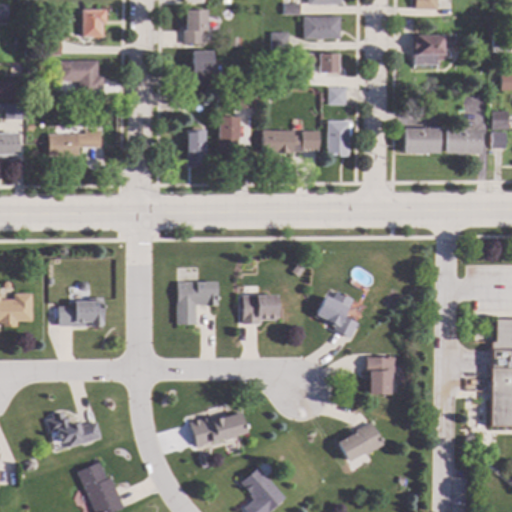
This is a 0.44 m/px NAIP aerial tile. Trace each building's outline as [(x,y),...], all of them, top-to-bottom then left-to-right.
[(434,0),(434,11),(412,11),(411,0),(434,0)] [(297,15),(281,15),(281,5),(297,5),(297,15)] [(46,18),(25,18),(25,9),(46,10),(46,18)] [(203,32),(199,32),(199,46),(180,45),(180,27),(183,27),(183,11),(204,12),(203,32)] [(103,25),(99,25),(99,38),(80,38),(80,12),(103,12),(103,25)] [(337,40),(300,40),(301,19),(337,19),(337,40)] [(285,51),(268,50),(268,34),(285,35),(285,51)] [(450,46),(449,46),(449,57),(442,57),(442,63),(435,63),(435,66),(412,66),(412,57),(410,57),(409,36),(413,36),(413,35),(450,34),(450,46)] [(508,53),(490,54),(489,35),(508,35),(508,53)] [(58,56),(42,56),(42,40),(58,40),(58,56)] [(209,86),(183,86),(183,66),(189,66),(189,53),(210,53),(209,86)] [(336,74),(316,73),(316,67),(300,67),(300,56),(336,56),(336,74)] [(94,77),(100,77),(100,96),(76,96),(76,82),(57,82),(57,63),(95,64),(94,77)] [(307,84),(289,84),(289,70),(307,70),(307,84)] [(511,92),(498,92),(498,74),(511,74),(511,92)] [(9,100),(0,100),(0,84),(9,84),(9,100)] [(343,106),(325,106),(325,90),(343,90),(343,106)] [(251,109),(233,109),(233,93),(251,93),(251,109)] [(18,120),(2,119),(3,105),(19,106),(18,120)] [(504,131),(488,131),(488,112),(504,112),(504,131)] [(234,154),(215,154),(215,118),(235,119),(234,154)] [(345,157),(324,157),(324,122),(345,123),(345,157)] [(96,149),(75,149),(75,158),(57,158),(57,157),(46,156),(46,136),(82,136),(82,131),(96,131),(96,149)] [(436,154),(400,154),(400,131),(435,131),(436,154)] [(477,155),(442,155),(442,131),(477,131),(477,155)] [(201,168),(183,168),(183,132),(202,132),(201,168)] [(315,150),(299,150),(299,153),(290,153),(290,155),(259,154),(259,132),(290,133),(290,139),(299,139),(299,132),(315,132),(315,150)] [(502,150),(489,150),(489,134),(502,134),(502,150)] [(15,155),(0,155),(0,135),(15,136),(15,155)] [(216,307),(193,307),(194,326),(174,327),(173,303),(175,303),(175,283),(215,282),(216,307)] [(87,285),(87,290),(84,293),(80,293),(77,289),(76,286),(79,283),(84,283),(87,285)] [(399,298),(394,303),(387,295),(393,290),(399,298)] [(351,301),(342,317),(356,324),(347,341),(330,332),(331,329),(311,318),(322,296),(330,300),(334,291),(351,301)] [(29,323),(14,323),(14,328),(0,328),(0,301),(11,301),(11,295),(29,295),(29,323)] [(275,322),(256,322),(256,325),(240,326),(239,297),(275,296),(275,322)] [(101,328),(55,328),(55,308),(66,308),(66,304),(71,304),(71,303),(86,303),(86,298),(101,298),(101,328)] [(511,428),(488,428),(488,392),(488,353),(488,343),(494,343),(494,321),(511,321),(511,428)] [(391,374),(388,374),(388,395),(366,395),(366,381),(363,381),(363,358),(391,358),(391,374)] [(62,418),(64,417),(66,426),(76,423),(78,428),(94,423),(98,439),(65,449),(64,443),(58,445),(54,432),(47,434),(43,421),(50,419),(49,416),(60,413),(62,418)] [(243,434),(230,438),(229,440),(225,441),(222,440),(192,448),(186,424),(208,417),(209,421),(238,414),(243,434)] [(380,446),(369,453),(370,454),(363,458),(361,454),(345,463),(334,443),(350,434),(349,433),(368,423),(380,446)] [(33,468),(24,471),(21,463),(30,460),(33,468)] [(104,480),(108,478),(122,509),(115,511),(91,511),(74,472),(97,463),(104,480)] [(282,500),(268,511),(241,511),(240,510),(250,501),(236,485),(254,468),(282,500)]
